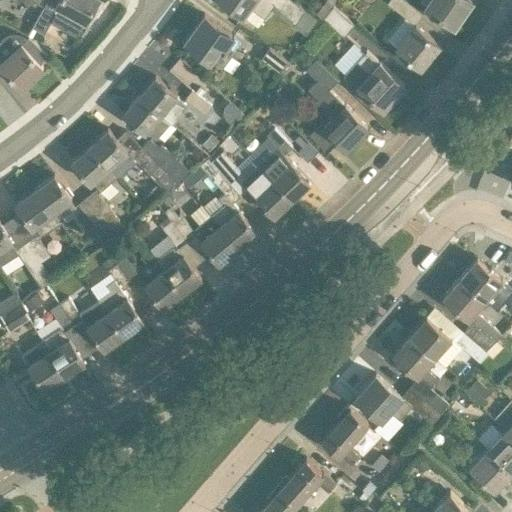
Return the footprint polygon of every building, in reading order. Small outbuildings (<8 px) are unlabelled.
[(47,0),(31,27),(44,34),(50,22),(63,29),(63,28),(76,36),(96,0),(47,0)] [(221,0),(242,14),(248,6),(264,17),(270,8),(305,34),(317,18),(292,0),(221,0)] [(323,19),(333,7),(332,6),(333,5),(327,0),(326,0),(315,13),(322,20),(323,19)] [(404,0),(389,0),(387,3),(404,18),(413,25),(415,23),(422,15),(404,0)] [(470,0),(429,0),(425,5),(454,25),(470,0)] [(333,7),(323,19),(343,36),(353,24),(333,7)] [(234,37),(220,26),(204,14),(185,40),(222,67),(230,55),(224,51),(234,37)] [(439,44),(415,23),(413,25),(396,46),(420,67),(439,44)] [(2,58),(0,59),(0,64),(21,87),(43,67),(40,64),(45,53),(27,35),(26,37),(2,58)] [(288,61),(269,47),(261,58),(280,71),(288,61)] [(405,85),(367,50),(356,62),(344,76),(356,87),(357,85),(368,95),(383,108),(405,85)] [(315,59),(313,61),(306,69),(317,80),(328,90),(329,88),(337,80),(315,59)] [(139,94),(171,122),(186,106),(188,104),(175,92),(178,89),(172,84),(169,88),(155,76),(139,94)] [(317,100),(320,104),(332,115),(322,124),(346,147),(367,125),(333,91),(329,88),(328,90),(317,80),(308,89),(318,98),(317,100)] [(195,92),(200,96),(204,90),(199,86),(195,92)] [(200,96),(195,92),(191,90),(185,98),(205,113),(211,104),(200,96)] [(160,134),(171,122),(139,94),(123,113),(146,132),(146,131),(155,139),(160,134)] [(240,111),(229,101),(223,107),(223,112),(224,118),(230,123),(240,111)] [(176,182),(141,146),(132,156),(108,128),(89,145),(117,175),(119,178),(137,162),(167,192),(176,182)] [(271,176),(292,198),(310,182),(284,154),(292,147),(275,128),(267,136),(278,148),(259,165),(270,176),(271,176)] [(208,150),(218,140),(212,134),(202,145),(208,150)] [(295,139),(302,146),(307,141),(300,134),(295,139)] [(511,183),(511,135),(503,146),(511,150),(511,178),(510,183),(511,183)] [(141,146),(176,182),(188,170),(161,144),(158,147),(149,138),(141,146)] [(100,190),(117,175),(89,145),(71,161),(91,183),(93,181),(100,190)] [(224,177),(225,176),(208,157),(199,165),(223,192),(217,198),(222,204),(211,214),(238,247),(257,232),(233,202),(241,195),(224,177)] [(183,177),(191,186),(200,178),(193,169),(183,177)] [(224,177),(241,195),(249,188),(232,169),(225,176),(224,177)] [(34,189),(52,213),(57,219),(74,207),(69,200),(72,198),(54,174),(34,189)] [(274,215),(292,198),(271,176),(270,176),(254,192),(253,193),(274,215)] [(32,227),(34,226),(41,235),(52,227),(59,222),(52,213),(34,189),(15,203),(32,227)] [(102,217),(116,234),(125,227),(95,189),(86,196),(102,217)] [(77,203),(93,224),(102,217),(86,196),(77,203)] [(238,247),(211,214),(196,226),(191,227),(183,217),(179,214),(177,215),(171,220),(187,241),(195,234),(219,263),(238,247)] [(178,247),(187,241),(171,220),(162,227),(175,243),(156,257),(164,268),(182,292),(201,277),(178,247)] [(0,263),(18,252),(16,248),(11,241),(12,241),(0,221),(0,263)] [(50,255),(39,237),(37,234),(27,241),(40,261),(50,255)] [(114,262),(131,283),(140,276),(125,257),(126,256),(112,238),(103,245),(110,256),(111,256),(115,261),(114,262)] [(18,252),(19,253),(41,287),(52,279),(40,261),(27,241),(16,248),(18,252)] [(511,267),(511,250),(510,249),(501,260),(511,268),(511,267)] [(115,261),(111,256),(110,256),(102,262),(106,268),(114,262),(115,261)] [(459,277),(485,299),(486,299),(494,306),(510,287),(477,257),(459,277)] [(131,283),(114,262),(106,268),(115,279),(107,285),(111,290),(99,299),(124,335),(144,321),(122,290),(131,283)] [(163,307),(182,292),(164,268),(144,283),(163,307)] [(476,310),(485,299),(459,277),(442,297),(471,322),(463,331),(485,350),(501,332),(476,310)] [(43,300),(38,291),(23,301),(29,310),(43,300)] [(0,313),(21,302),(16,292),(0,301),(0,313)] [(60,303),(74,324),(83,318),(70,297),(60,303)] [(104,349),(124,335),(99,299),(84,309),(91,320),(86,323),(104,349)] [(21,302),(0,313),(0,315),(9,330),(28,318),(25,313),(27,312),(21,302)] [(65,330),(74,324),(60,303),(50,309),(55,317),(36,330),(42,341),(64,375),(85,362),(65,330)] [(426,315),(409,335),(435,357),(452,337),(426,315)] [(461,346),(479,362),(487,352),(463,331),(455,341),(461,346)] [(425,368),(435,357),(409,335),(392,354),(418,377),(409,386),(439,413),(449,403),(430,386),(437,378),(425,368)] [(44,388),(64,375),(42,341),(22,354),(44,388)] [(439,413),(409,386),(401,396),(375,373),(355,396),(382,421),(391,410),(400,418),(411,405),(431,423),(439,413)] [(476,378),(465,389),(480,404),(491,393),(476,378)] [(368,422),(363,418),(347,405),(337,417),(339,419),(321,440),(350,465),(360,454),(348,444),(368,422)] [(511,471),(511,435),(505,429),(487,447),(511,471)] [(494,490),(511,471),(487,447),(469,467),(483,481),(484,480),(494,490)] [(457,451),(450,458),(458,466),(465,458),(457,451)] [(381,453),(371,464),(379,472),(390,461),(381,453)] [(276,487),(296,504),(317,481),(328,491),(335,483),(306,457),(288,478),(286,476),(276,487)] [(427,459),(414,463),(417,473),(430,470),(427,459)] [(370,480),(362,488),(368,494),(376,485),(370,480)] [(289,511),(296,504),(276,487),(266,498),(269,500),(258,511),(289,511)] [(368,494),(364,490),(359,496),(363,500),(368,494)] [(430,509),(433,511),(470,511),(462,504),(463,503),(449,490),(430,509)] [(395,511),(384,502),(376,511),(377,511),(395,511)]
